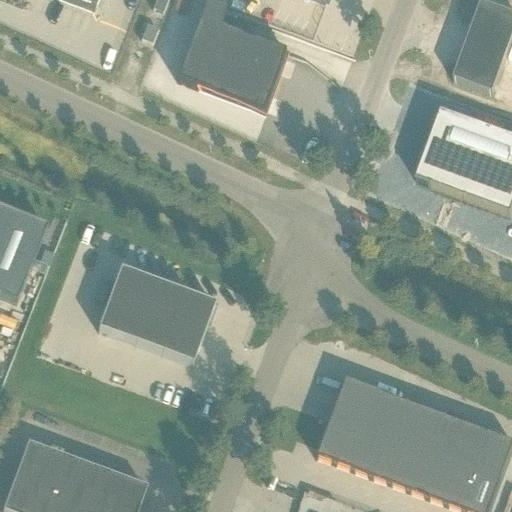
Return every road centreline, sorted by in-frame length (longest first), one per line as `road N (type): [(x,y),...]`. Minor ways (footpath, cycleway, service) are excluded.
road 1 (unclassified): [(0,78),(266,202),(295,228),(311,258)]
road 2 (unclassified): [(311,258),(407,0)]
road 3 (unclassified): [(311,258),(217,511)]
road 4 (unclassified): [(311,258),(364,312),(511,380)]
